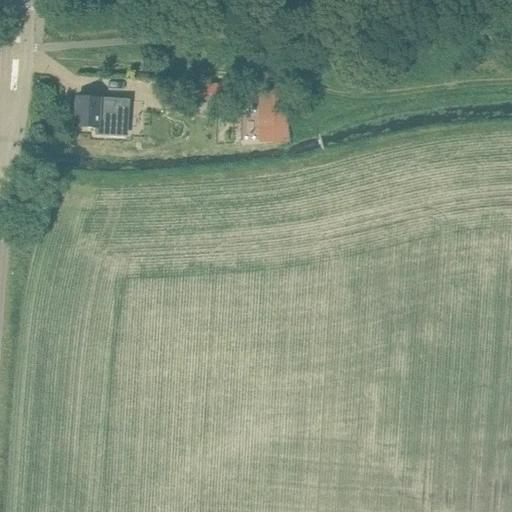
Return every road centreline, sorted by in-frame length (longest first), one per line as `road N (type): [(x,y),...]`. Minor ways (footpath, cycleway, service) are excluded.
road 1 (track): [(511,82),(361,90),(42,47)]
road 2 (unclassified): [(0,251),(19,0)]
